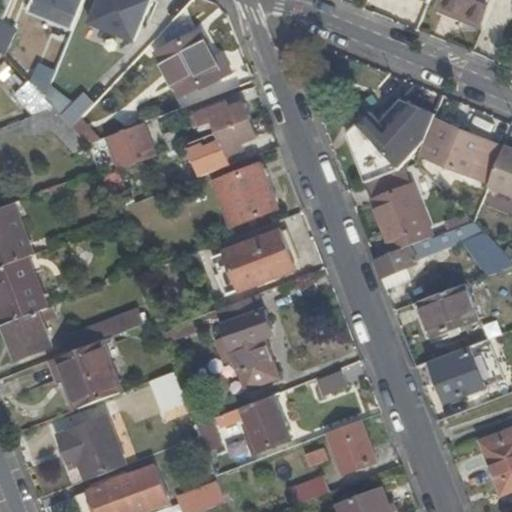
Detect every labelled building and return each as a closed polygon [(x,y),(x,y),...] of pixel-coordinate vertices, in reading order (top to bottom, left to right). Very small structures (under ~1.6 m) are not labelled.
[(41,0),(80,15),(86,0),(41,0)] [(122,33),(135,0),(98,0),(90,20),(122,33)] [(444,0),(441,8),(485,27),(495,0),(444,0)] [(166,35),(172,46),(195,35),(189,24),(166,35)] [(195,35),(172,46),(159,53),(180,95),(203,84),(204,87),(230,75),(222,58),(216,61),(202,32),(195,35)] [(0,51),(7,59),(14,42),(0,35),(0,51)] [(27,71),(23,75),(27,80),(31,76),(27,71)] [(35,101),(44,111),(54,107),(46,99),(27,80),(23,75),(20,72),(12,80),(34,102),(35,101)] [(54,107),(73,127),(80,120),(50,90),(46,99),(54,107)] [(212,108),(221,132),(252,120),(246,104),(231,110),(228,102),(212,108)] [(44,111),(26,118),(31,133),(51,126),(76,151),(87,142),(73,127),(54,107),(44,111)] [(392,167),(397,172),(417,164),(420,158),(416,155),(425,145),(421,141),(429,134),(407,114),(396,126),(384,137),(374,147),(371,144),(362,148),(358,152),(376,171),(392,167)] [(73,127),(87,142),(90,145),(100,141),(80,120),(73,127)] [(203,150),(212,173),(234,165),(230,155),(246,149),(244,143),(259,137),(252,120),(221,132),(225,142),(203,150)] [(378,131),(384,137),(396,126),(389,120),(378,131)] [(423,156),(492,185),(506,149),(438,122),(423,156)] [(155,155),(143,126),(110,138),(112,141),(122,167),(155,155)] [(93,150),(99,169),(107,166),(100,148),(93,150)] [(492,185),(490,188),(511,196),(511,149),(507,148),(506,149),(492,185)] [(271,183),(264,163),(215,181),(232,226),(275,210),(266,184),(271,183)] [(370,185),(376,200),(413,186),(406,171),(370,185)] [(376,200),(397,254),(433,240),(413,186),(376,200)] [(15,203),(0,209),(0,269),(30,258),(35,256),(15,203)] [(497,273),(511,266),(511,259),(476,224),(433,240),(397,254),(377,261),(383,278),(408,269),(419,264),(418,261),(472,241),(497,273)] [(506,243),(511,232),(497,224),(492,235),(506,243)] [(299,268),(283,230),(229,251),(244,289),(299,268)] [(0,296),(10,324),(49,309),(30,258),(0,269),(0,296)] [(412,277),(408,269),(383,278),(387,286),(412,277)] [(481,319),(468,284),(415,304),(430,339),(481,319)] [(263,309),(258,295),(225,308),(230,322),(224,324),(249,389),(281,376),(265,335),(275,331),(266,308),(263,309)] [(10,324),(6,325),(19,360),(54,346),(44,321),(57,316),(54,308),(49,309),(10,324)] [(77,352),(104,341),(134,330),(130,316),(72,338),(77,352)] [(162,332),(166,342),(193,331),(189,322),(162,332)] [(60,387),(70,413),(122,393),(104,341),(77,352),(41,365),(51,390),(60,387)] [(472,347),(450,355),(452,361),(435,367),(449,403),(487,388),(472,347)] [(350,386),(344,371),(321,380),(327,396),(350,386)] [(163,414),(189,404),(178,372),(151,382),(163,414)] [(245,407),(228,414),(232,420),(242,416),(244,420),(249,418),(255,433),(249,436),(256,455),(291,440),(275,397),(246,409),(245,407)] [(82,465),(88,481),(130,465),(111,415),(60,435),(74,468),(82,465)] [(198,425),(202,438),(213,464),(228,458),(213,419),(198,425)] [(364,420),(330,433),(347,475),(380,461),(364,420)] [(511,428),(474,442),(479,457),(489,453),(504,492),(511,488),(511,428)] [(331,462),(327,451),(309,458),(313,468),(331,462)] [(147,511),(171,503),(157,467),(90,491),(97,511),(147,511)] [(292,491),(297,505),(333,492),(328,478),(292,491)] [(183,499),(187,511),(202,511),(207,510),(228,502),(220,484),(183,499)] [(390,511),(382,490),(336,507),(337,511),(390,511)] [(207,511),(231,511),(228,502),(207,510),(207,511)] [(184,511),(181,503),(153,511),(184,511)]
